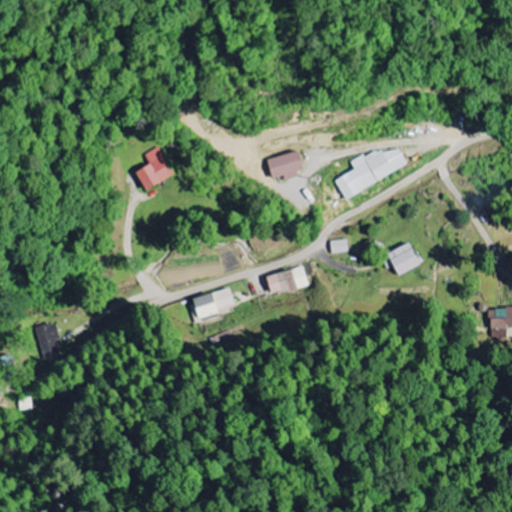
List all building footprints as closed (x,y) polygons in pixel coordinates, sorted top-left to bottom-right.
[(356,170),(336,181),(347,201),(410,166),(397,143),(354,167),(356,170)] [(136,174),(149,193),(176,174),(159,147),(145,156),(151,165),(136,174)] [(268,162),(274,180),(285,177),(286,179),(306,172),(300,151),(268,162)] [(332,242),(333,255),(349,253),(348,241),(332,242)] [(399,276),(421,266),(411,244),(389,254),(399,276)] [(310,285),(304,267),(268,278),(274,297),(310,285)] [(194,300),(200,320),(237,310),(231,289),(194,300)] [(62,344),(57,323),(36,329),(41,349),(62,344)]
